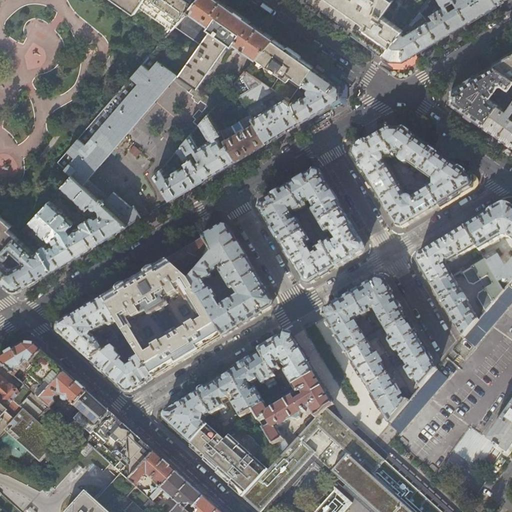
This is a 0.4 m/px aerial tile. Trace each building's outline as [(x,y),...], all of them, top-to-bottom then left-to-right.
[(121,0),(137,11),(145,0),(121,0)] [(176,26),(194,4),(187,0),(145,0),(137,11),(135,15),(166,37),(176,26)] [(257,58),(273,39),(248,21),(218,0),(197,0),(194,4),(176,26),(201,44),(179,74),(192,84),(198,88),(226,47),(229,49),(233,48),(234,49),(235,48),(234,47),(235,47),(235,46),(235,44),(236,43),(243,48),(242,50),(244,51),(245,50),(257,58)] [(306,0),(306,1),(324,13),(344,27),(364,41),(383,54),(401,33),(402,31),(382,16),(393,1),(391,0),(306,0)] [(453,31),(468,22),(454,0),(439,0),(444,7),(437,11),(436,9),(432,11),(433,13),(431,15),(433,18),(427,22),(438,40),(453,31)] [(496,0),(454,0),(468,22),(484,13),(499,4),(496,0)] [(415,22),(423,17),(420,11),(409,24),(412,26),(415,22)] [(438,40),(427,22),(405,35),(401,33),(383,54),(388,58),(391,60),(404,60),(420,50),(438,40)] [(303,84),(314,68),(294,54),(273,39),(257,58),(246,70),(290,102),(293,98),(303,84)] [(511,53),(493,65),(511,78),(511,53)] [(114,191),(108,197),(88,178),(174,78),(178,73),(158,59),(150,69),(143,64),(68,151),(74,157),(65,168),(66,168),(74,176),(128,226),(136,221),(141,218),(133,206),(130,207),(114,191)] [(452,90),(451,103),(467,114),(483,125),(511,84),(511,78),(493,65),(484,71),(452,90)] [(308,93),(308,94),(295,101),(293,98),(290,102),(302,122),(319,111),(338,100),(340,99),(341,86),(330,79),(328,77),(314,68),(303,84),(309,88),(308,89),(308,90),(308,91),(308,92),(308,93)] [(234,85),(251,114),(267,142),(285,132),(302,122),(290,102),(246,70),(234,85)] [(179,74),(178,73),(174,78),(190,90),(192,87),(191,86),(192,84),(179,74)] [(210,113),(218,103),(198,88),(192,84),(191,86),(192,87),(190,90),(189,90),(193,94),(192,96),(197,99),(196,100),(200,103),(203,100),(209,105),(203,111),(200,109),(194,117),(196,119),(194,122),(199,126),(201,124),(210,113)] [(511,84),(483,125),(501,138),(511,145),(511,84)] [(226,108),(220,102),(218,103),(210,113),(215,121),(226,108)] [(201,124),(210,140),(199,146),(192,134),(184,144),(189,153),(194,151),(200,160),(196,163),(205,179),(220,170),(237,160),(228,144),(223,147),(217,137),(222,134),(221,132),(215,121),(210,113),(201,124)] [(241,131),(241,130),(236,133),(231,126),(221,132),(222,134),(228,144),(237,160),(252,151),(267,142),(251,114),(241,120),(241,121),(239,122),(240,125),(243,123),(246,128),(241,131)] [(388,145),(395,158),(398,163),(411,183),(422,187),(427,188),(439,207),(449,201),(460,194),(472,187),(472,178),(467,175),(433,151),(401,129),(388,128),(379,134),(386,146),(388,145)] [(386,146),(379,134),(367,141),(355,148),(353,155),(368,180),(381,201),(393,194),(392,193),(401,187),(389,166),(387,166),(385,163),(385,160),(387,158),(392,160),(395,158),(388,145),(386,146)] [(187,167),(181,170),(179,168),(176,170),(175,167),(171,169),(174,174),(168,178),(163,171),(166,170),(164,167),(157,176),(170,200),(188,190),(191,188),(205,180),(205,179),(196,163),(189,153),(184,144),(176,152),(180,155),(187,167)] [(406,185),(411,183),(398,163),(394,166),(406,185)] [(303,179),(288,188),(302,210),(307,207),(309,207),(319,224),(342,210),(332,192),(321,175),(313,173),(303,179)] [(114,234),(128,226),(74,176),(63,187),(88,209),(91,206),(95,209),(97,209),(99,210),(100,215),(97,217),(94,216),(87,220),(101,241),(114,234)] [(207,183),(205,180),(191,188),(193,191),(207,183)] [(408,198),(401,187),(392,193),(393,194),(381,201),(388,214),(396,226),(403,228),(422,217),(439,207),(427,188),(412,197),(408,198)] [(125,193),(134,204),(140,200),(132,188),(125,193)] [(302,210),(288,188),(270,199),(263,203),(261,210),(283,245),(305,232),(296,216),(297,213),(302,210)] [(68,217),(63,212),(62,213),(50,202),(40,212),(61,232),(77,256),(91,248),(101,241),(87,220),(81,223),(80,225),(81,227),(78,229),(75,229),(71,233),(69,230),(74,224),(69,219),(68,217)] [(465,227),(477,247),(479,250),(503,236),(508,236),(511,239),(511,206),(508,205),(505,205),(500,206),(488,213),(465,227)] [(354,230),(342,210),(319,224),(329,241),(323,245),(337,268),(352,259),(362,253),(364,246),(354,230)] [(49,247),(47,245),(45,245),(40,248),(40,250),(53,270),(65,263),(77,256),(61,232),(40,212),(30,223),(40,232),(40,234),(44,237),(46,237),(49,242),(55,239),(55,240),(54,241),(55,243),(55,246),(51,245),(49,247)] [(9,231),(12,227),(0,216),(0,254),(17,237),(9,231)] [(31,228),(28,225),(21,233),(24,235),(31,228)] [(213,253),(201,268),(194,276),(190,281),(196,293),(206,287),(203,282),(211,276),(212,275),(210,273),(216,269),(217,266),(220,264),(220,265),(222,268),(221,269),(221,270),(220,270),(220,272),(224,278),(221,279),(224,284),(224,285),(227,284),(230,289),(231,290),(232,289),(233,290),(234,289),(235,291),(246,285),(244,281),(257,274),(244,253),(229,229),(222,227),(217,230),(204,237),(204,238),(213,253)] [(452,262),(477,247),(465,227),(442,240),(419,254),(417,262),(431,285),(441,279),(443,283),(453,277),(446,264),(447,261),(452,262)] [(305,232),(283,245),(296,267),(304,281),(312,283),(337,268),(323,245),(316,249),(305,232)] [(36,256),(35,256),(34,256),(34,253),(17,237),(0,254),(0,279),(1,280),(9,287),(22,289),(37,280),(53,270),(40,250),(37,254),(36,256)] [(187,248),(167,260),(180,272),(195,263),(201,268),(213,253),(204,238),(187,248)] [(497,254),(486,261),(498,282),(501,280),(502,282),(506,282),(507,281),(510,283),(511,280),(511,259),(507,266),(504,266),(497,254)] [(473,267),(480,263),(477,259),(465,265),(466,267),(460,271),(461,272),(462,274),(463,273),(473,267)] [(185,276),(180,272),(167,260),(137,278),(103,298),(128,338),(131,342),(140,356),(153,378),(187,358),(223,337),(196,293),(190,281),(185,276)] [(485,260),(480,263),(473,267),(480,280),(488,275),(493,284),(485,288),(494,302),(504,291),(498,282),(486,261),(485,260)] [(480,280),(473,267),(463,273),(469,283),(474,284),(480,280)] [(188,272),(185,276),(190,281),(194,276),(188,272)] [(266,290),(257,274),(244,281),(246,285),(235,291),(237,294),(240,295),(239,298),(235,297),(226,302),(232,312),(236,309),(239,310),(240,312),(237,314),(245,324),(260,315),(271,309),(273,301),(266,290)] [(465,296),(453,277),(443,283),(441,279),(431,285),(463,338),(464,337),(479,320),(469,303),(469,301),(466,296),(465,296)] [(366,286),(352,294),(365,316),(371,312),(371,310),(376,307),(379,309),(382,315),(381,316),(380,318),(380,320),(384,327),(375,332),(378,337),(386,332),(408,319),(396,299),(385,281),(377,279),(366,286)] [(511,280),(510,283),(504,291),(494,302),(484,314),(479,320),(464,337),(475,347),(511,302),(511,280)] [(206,287),(196,293),(223,337),(224,336),(224,337),(234,331),(245,324),(237,314),(240,312),(239,310),(236,309),(232,312),(226,302),(219,307),(215,304),(217,304),(217,302),(215,300),(216,299),(216,298),(216,296),(213,291),(212,291),(209,292),(206,287)] [(484,314),(494,302),(485,288),(478,293),(477,301),(484,314)] [(365,316),(352,294),(340,301),(327,309),(325,316),(336,334),(348,355),(372,341),(378,337),(375,332),(366,338),(360,328),(356,331),(352,325),(352,321),(357,319),(358,319),(359,319),(360,319),(365,316)] [(90,360),(128,338),(103,298),(84,310),(59,325),(58,332),(74,346),(90,360)] [(422,344),(408,319),(386,332),(391,340),(389,341),(389,342),(398,359),(392,362),(396,368),(405,363),(408,368),(405,370),(405,371),(411,380),(412,380),(414,379),(418,385),(415,387),(418,391),(437,368),(422,344)] [(259,350),(262,354),(273,373),(281,369),(278,364),(282,362),(287,370),(285,372),(284,373),(292,387),(293,387),(315,373),(293,336),(286,334),(273,342),(259,350)] [(118,350),(131,342),(128,338),(90,360),(111,379),(125,391),(132,391),(153,378),(140,356),(132,361),(134,363),(127,367),(126,365),(122,361),(123,359),(118,354),(118,350)] [(372,341),(348,355),(358,372),(368,388),(388,376),(370,345),(373,343),(372,341)] [(0,360),(0,363),(14,375),(19,369),(23,368),(28,363),(31,366),(43,352),(40,349),(37,346),(25,345),(12,353),(0,360)] [(54,362),(44,352),(43,352),(31,366),(35,369),(23,383),(42,400),(64,374),(66,372),(54,362)] [(275,377),(273,373),(262,354),(246,364),(231,373),(254,410),(265,403),(256,388),(252,390),(250,386),(249,382),(250,382),(251,383),(252,384),(253,383),(255,386),(259,383),(257,381),(257,380),(258,379),(257,378),(258,377),(263,385),(275,377)] [(437,368),(418,391),(413,397),(408,402),(389,424),(390,425),(400,434),(448,379),(438,370),(437,368)] [(66,372),(64,374),(42,400),(52,408),(58,402),(57,400),(60,396),(64,395),(65,397),(64,398),(64,400),(67,402),(69,402),(70,401),(77,407),(88,393),(78,384),(66,372)] [(200,392),(199,393),(211,413),(212,415),(219,410),(221,413),(229,409),(225,403),(226,402),(227,400),(226,399),(229,397),(229,395),(231,393),(233,396),(236,400),(232,402),(241,417),(251,412),(254,410),(231,373),(216,382),(207,388),(207,387),(206,386),(205,387),(200,389),(199,390),(199,391),(200,392)] [(334,404),(315,373),(293,387),(297,394),(269,411),(265,403),(254,410),(251,412),(258,423),(265,419),(269,426),(262,430),(272,446),(283,439),(276,429),(294,419),(298,420),(301,418),(302,414),(305,412),(304,409),(308,407),(313,416),(305,421),(306,422),(303,424),(306,431),(327,408),(334,404)] [(388,376),(368,388),(377,403),(389,424),(408,402),(403,398),(402,399),(393,383),(394,383),(390,375),(389,376),(388,376)] [(0,417),(0,418),(1,419),(4,416),(12,423),(10,426),(8,427),(8,428),(20,438),(18,441),(42,462),(61,440),(47,428),(60,414),(52,408),(42,400),(23,383),(17,391),(0,376),(0,417)] [(98,401),(88,393),(77,407),(82,412),(76,419),(92,434),(93,433),(111,413),(98,401)] [(211,413),(199,393),(179,405),(166,412),(166,413),(165,415),(164,416),(164,417),(164,418),(165,419),(192,444),(208,426),(204,421),(205,416),(207,416),(211,413)] [(511,407),(489,440),(509,454),(511,450),(511,407)] [(340,420),(327,408),(306,431),(289,449),(280,459),(268,472),(243,498),(258,511),(261,511),(314,456),(376,511),(442,511),(380,455),(368,445),(340,420)] [(122,423),(111,413),(93,433),(115,453),(114,454),(123,462),(117,468),(122,473),(130,480),(155,453),(144,443),(122,423)] [(12,423),(4,416),(1,419),(3,420),(10,426),(12,423)] [(192,444),(188,448),(200,459),(228,484),(243,498),(268,472),(229,436),(225,440),(208,426),(192,444)] [(20,438),(8,428),(6,431),(18,441),(20,438)] [(4,433),(0,437),(0,439),(18,459),(23,454),(4,433)] [(0,507),(4,511),(166,511),(152,500),(149,498),(137,486),(130,480),(122,473),(117,468),(86,439),(47,484),(30,475),(0,463),(0,507)] [(289,449),(283,439),(272,446),(280,459),(289,449)] [(166,462),(155,453),(130,480),(137,486),(148,474),(156,481),(155,482),(159,486),(149,498),(152,500),(162,489),(177,472),(166,462)] [(492,468),(484,461),(478,467),(486,475),(492,468)] [(165,492),(162,489),(152,500),(166,511),(173,511),(180,505),(170,496),(168,498),(163,494),(165,492)] [(340,511),(348,504),(334,492),(315,511),(340,511)] [(221,511),(218,509),(205,497),(195,508),(198,511),(197,511),(221,511)]
